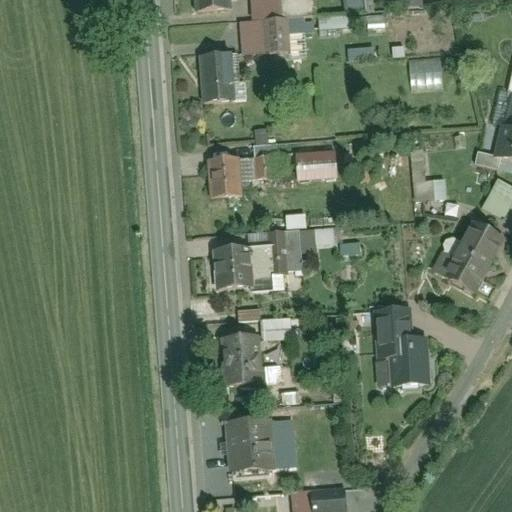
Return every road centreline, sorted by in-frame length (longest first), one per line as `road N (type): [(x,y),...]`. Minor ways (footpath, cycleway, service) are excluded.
road 1 (tertiary): [(182,511),(146,0)]
road 2 (residential): [(383,511),(511,310)]
